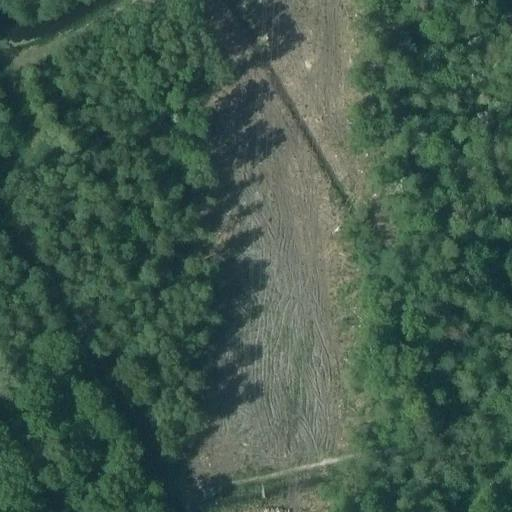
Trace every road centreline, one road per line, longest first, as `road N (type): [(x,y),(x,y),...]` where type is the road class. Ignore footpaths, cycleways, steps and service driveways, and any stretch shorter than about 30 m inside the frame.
road 1 (track): [(187,511),(0,207)]
road 2 (track): [(179,499),(334,463),(511,403)]
road 3 (track): [(143,0),(59,51),(0,59)]
road 4 (track): [(0,168),(28,141),(0,59)]
